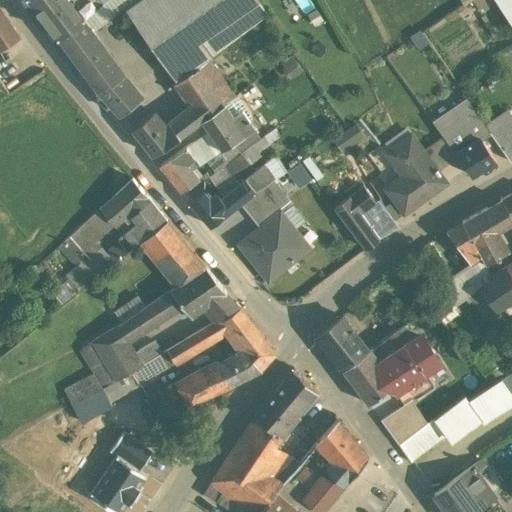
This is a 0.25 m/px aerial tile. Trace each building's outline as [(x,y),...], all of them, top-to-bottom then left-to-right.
[(68,0),(27,0),(57,39),(83,20),(82,19),(68,0)] [(68,0),(82,19),(107,0),(68,0)] [(83,20),(93,32),(138,0),(107,0),(82,19),(83,20)] [(257,0),(140,0),(125,11),(177,84),(208,61),(207,60),(268,15),(267,14),(257,0)] [(495,0),(471,0),(480,12),(496,1),(495,0)] [(511,0),(495,0),(496,1),(511,25),(511,0)] [(0,51),(19,39),(0,10),(0,51)] [(83,20),(57,39),(97,92),(119,117),(141,100),(119,77),(105,59),(93,32),(83,20)] [(420,33),(411,39),(417,48),(426,42),(420,33)] [(177,84),(176,85),(192,108),(201,122),(234,98),(235,97),(210,60),(208,61),(177,84)] [(201,122),(200,123),(207,134),(219,151),(231,143),(238,138),(254,127),(234,98),(201,122)] [(475,142),(461,121),(464,119),(466,121),(476,114),(466,100),(432,123),(443,138),(456,156),(458,155),(471,176),(495,162),(480,139),(475,142)] [(192,108),(165,129),(175,142),(184,135),(200,123),(201,122),(192,108)] [(511,121),(506,112),(484,125),(489,133),(510,163),(511,161),(511,121)] [(165,129),(153,114),(131,131),(152,157),(175,142),(165,129)] [(484,125),(476,114),(466,121),(464,119),(461,121),(475,142),(480,139),(489,133),(484,125)] [(324,145),(334,161),(344,154),(370,136),(358,120),(348,128),(324,145)] [(238,138),(244,146),(260,136),(254,127),(238,138)] [(219,151),(207,134),(184,151),(195,167),(219,151)] [(238,151),(220,164),(231,177),(271,147),(262,135),(260,136),(244,146),(238,151)] [(406,174),(386,189),(394,201),(393,201),(403,215),(447,184),(440,174),(438,171),(437,169),(436,169),(424,152),(411,135),(389,150),(406,174)] [(443,138),(424,152),(436,169),(437,169),(438,171),(457,158),(443,138)] [(219,151),(195,167),(202,179),(220,164),(238,151),(231,143),(219,151)] [(181,195),(202,179),(195,167),(184,151),(159,166),(181,195)] [(275,155),(247,178),(258,193),(273,182),(286,172),(275,155)] [(247,178),(223,198),(232,209),(234,211),(258,193),(247,178)] [(133,181),(56,249),(69,265),(95,242),(122,218),(147,197),(133,181)] [(242,206),(260,229),(280,213),(291,205),(273,182),(242,206)] [(367,183),(334,207),(366,250),(379,240),(361,214),(380,201),(367,183)] [(223,198),(215,205),(204,193),(190,205),(210,228),(232,209),(223,198)] [(511,194),(500,201),(511,222),(511,194)] [(123,236),(133,248),(140,242),(167,221),(147,197),(122,218),(131,230),(123,236)] [(511,222),(500,201),(462,223),(480,256),(485,265),(495,259),(506,253),(495,235),(500,232),(499,231),(511,223),(511,222)] [(260,229),(239,245),(267,281),(308,249),(280,213),(260,229)] [(225,293),(167,221),(140,242),(160,265),(177,287),(170,292),(182,307),(190,317),(200,310),(225,293)] [(480,256),(462,223),(446,231),(469,263),(480,256)] [(133,248),(123,236),(103,252),(95,242),(69,265),(61,272),(78,292),(127,253),(133,248)] [(146,277),(160,265),(140,242),(133,248),(127,253),(146,277)] [(495,259),(485,265),(493,279),(503,272),(495,259)] [(511,299),(511,266),(503,272),(493,279),(478,289),(496,311),(511,299)] [(170,292),(127,320),(136,336),(182,307),(170,292)] [(200,310),(212,324),(220,320),(240,308),(225,293),(200,310)] [(360,294),(347,307),(358,320),(371,307),(360,294)] [(260,370),(249,356),(267,342),(240,308),(220,320),(231,334),(244,351),(177,391),(186,406),(202,400),(235,384),(260,370)] [(341,319),(317,337),(343,369),(367,351),(341,319)] [(72,407),(162,354),(154,341),(135,352),(129,342),(136,336),(127,320),(90,342),(77,351),(90,374),(61,389),(72,407)] [(81,424),(231,334),(220,320),(212,324),(162,354),(72,407),(81,424)] [(275,353),(267,342),(249,356),(260,370),(261,370),(275,353)] [(423,346),(382,374),(391,388),(397,394),(427,374),(437,367),(423,346)] [(367,351),(343,369),(369,404),(391,388),(382,374),(367,351)] [(315,390),(293,369),(255,416),(278,433),(278,434),(281,437),(298,418),(302,414),(299,411),(316,392),(315,390)] [(405,406),(434,385),(427,374),(397,394),(398,397),(405,406)] [(511,395),(500,378),(467,400),(479,416),(478,416),(480,420),(511,399),(511,395)] [(155,417),(186,406),(177,391),(172,383),(144,398),(155,417)] [(338,419),(316,392),(299,411),(302,414),(298,418),(311,434),(318,441),(338,419)] [(463,396),(433,418),(424,425),(398,444),(413,464),(478,416),(479,416),(467,400),(463,396)] [(399,408),(381,420),(398,444),(424,425),(413,409),(404,415),(399,408)] [(278,433),(255,416),(212,481),(244,504),(256,511),(258,511),(275,495),(275,494),(274,493),(282,484),(274,479),(269,475),(278,462),(265,453),(278,434),(278,433)] [(369,459),(338,419),(338,420),(338,419),(318,441),(316,444),(332,462),(348,480),(350,481),(367,459),(368,460),(369,459)] [(306,438),(290,457),(291,458),(299,465),(316,444),(318,441),(311,434),(308,436),(309,438),(308,440),(306,438)] [(118,457),(139,471),(151,452),(124,435),(112,454),(118,457)] [(137,488),(145,475),(139,471),(118,457),(92,497),(116,511),(121,511),(127,504),(128,505),(138,490),(137,488)] [(291,458),(274,479),(282,484),(292,473),(299,465),(291,458)] [(322,511),(348,480),(332,462),(325,470),(328,472),(303,502),(314,511),(322,511)] [(473,465),(434,494),(446,511),(471,511),(482,502),(475,492),(485,485),(474,470),(475,468),(473,465)] [(282,484),(274,493),(275,494),(285,502),(300,480),(292,473),(282,484)] [(238,511),(244,504),(212,481),(203,495),(214,503),(216,501),(231,511),(238,511)] [(294,511),(275,495),(258,511),(294,511)]
